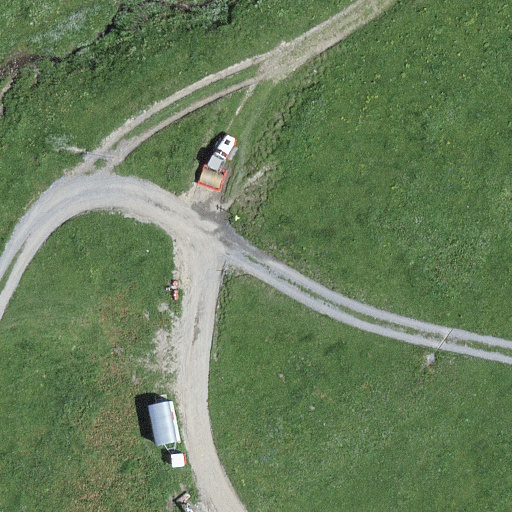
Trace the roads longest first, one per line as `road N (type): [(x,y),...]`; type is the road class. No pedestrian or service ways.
road 1 (track): [(202,232),(344,308),(511,356)]
road 2 (track): [(379,0),(273,71),(249,108),(202,232)]
road 3 (track): [(202,232),(187,368),(232,511)]
road 4 (track): [(202,232),(150,203),(84,195),(59,205),(29,240),(0,301)]
